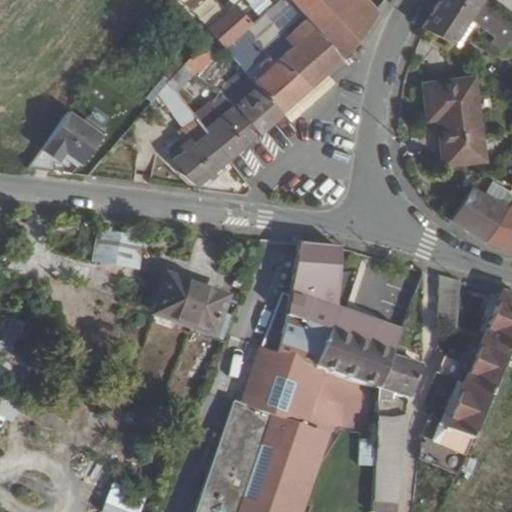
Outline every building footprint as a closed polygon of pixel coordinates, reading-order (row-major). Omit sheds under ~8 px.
[(170,0),(201,35),(206,31),(231,58),(236,54),(225,42),(248,21),(229,0),(225,0),(223,2),(220,0),(170,0)] [(244,0),(257,16),(273,3),(270,0),(244,0)] [(286,0),(310,26),(340,59),(365,25),(343,0),(286,0)] [(439,0),(421,25),(451,42),(473,17),(489,29),(486,33),(494,40),(497,36),(511,47),(511,13),(494,0),(439,0)] [(511,0),(500,0),(511,8),(511,0)] [(244,72),(257,86),(280,113),(281,112),(324,74),(340,59),(310,26),(271,62),(264,53),(244,72)] [(201,35),(207,42),(208,40),(232,68),(236,64),(231,58),(206,31),(201,35)] [(199,44),(181,65),(191,73),(209,52),(199,44)] [(181,65),(168,81),(175,91),(191,73),(181,65)] [(324,74),(281,112),(291,123),(333,84),(324,74)] [(421,83),(423,118),(434,117),(438,165),(477,162),(470,79),(421,83)] [(234,106),(256,134),(280,113),(257,86),(234,106)] [(234,106),(204,129),(227,158),(256,134),(234,106)] [(62,162),(69,153),(86,165),(108,136),(70,108),(41,147),(62,162)] [(179,155),(174,160),(195,185),(227,158),(204,129),(197,119),(180,133),(188,143),(177,151),(179,155)] [(470,186),(449,220),(484,242),(505,207),(470,186)] [(511,249),(511,209),(505,207),(484,242),(511,249)] [(101,241),(103,268),(141,265),(139,238),(101,241)] [(442,276),(440,321),(460,329),(461,281),(442,276)] [(166,278),(152,316),(218,341),(234,304),(166,278)] [(474,357),(470,366),(464,363),(446,355),(437,373),(463,384),(452,411),(437,446),(465,458),(490,394),(509,348),(511,340),(511,296),(501,292),(482,338),(474,357)] [(279,317),(271,357),(285,361),(315,370),(328,332),(302,324),(279,317)] [(328,332),(315,370),(376,388),(387,356),(389,352),(380,349),(328,332)] [(387,356),(376,388),(376,397),(388,401),(391,393),(407,398),(418,365),(397,358),(400,348),(391,344),(389,352),(387,356)] [(271,357),(258,353),(241,408),(232,405),(199,511),(296,511),(321,432),(300,426),(317,371),(315,370),(285,361),(271,357)] [(468,354),(464,363),(470,366),(474,357),(468,354)] [(420,433),(418,457),(458,474),(465,458),(437,446),(452,411),(444,409),(440,419),(428,414),(420,433)] [(375,418),(374,436),(395,437),(404,432),(405,413),(395,419),(375,418)] [(395,437),(374,436),(372,460),(399,462),(404,432),(395,437)] [(399,462),(372,460),(371,479),(396,480),(399,462)] [(396,480),(371,479),(370,510),(369,511),(372,511),(394,511),(397,481),(396,480)] [(140,511),(146,495),(112,484),(102,511),(140,511)]
